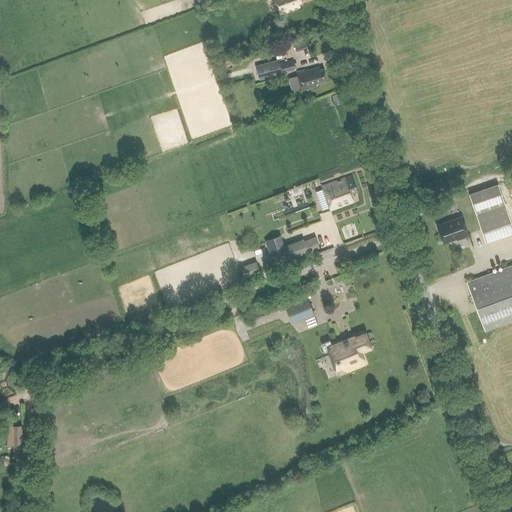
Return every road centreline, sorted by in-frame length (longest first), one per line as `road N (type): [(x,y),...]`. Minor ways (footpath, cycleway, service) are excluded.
road 1 (tertiary): [(505,511),(402,234),(335,0)]
road 2 (track): [(30,511),(29,405),(43,375),(402,234)]
